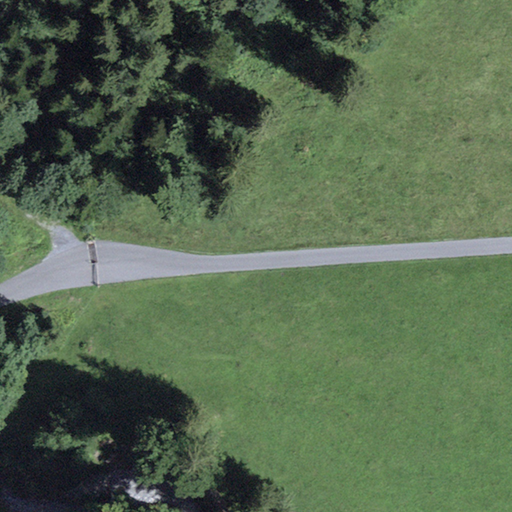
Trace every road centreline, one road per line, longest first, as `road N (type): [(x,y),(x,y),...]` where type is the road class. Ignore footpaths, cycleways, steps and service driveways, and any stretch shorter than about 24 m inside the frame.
road 1 (unclassified): [(0,296),(84,270),(511,245)]
road 2 (track): [(84,270),(0,182)]
